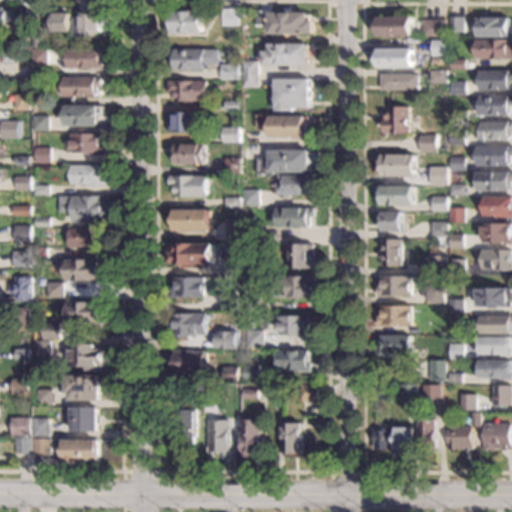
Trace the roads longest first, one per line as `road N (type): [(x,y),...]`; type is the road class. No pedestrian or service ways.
road 1 (tertiary): [(511,498),(0,494)]
road 2 (residential): [(138,511),(140,0)]
road 3 (residential): [(345,511),(345,0)]
